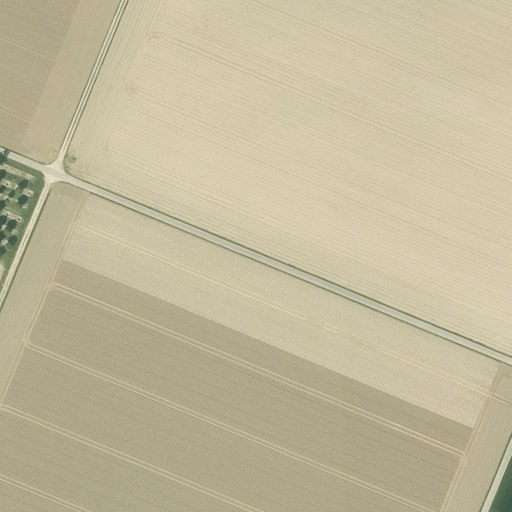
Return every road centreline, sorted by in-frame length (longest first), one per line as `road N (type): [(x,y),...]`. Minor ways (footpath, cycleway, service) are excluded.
road 1 (track): [(511,362),(0,151)]
road 2 (track): [(0,303),(125,0)]
